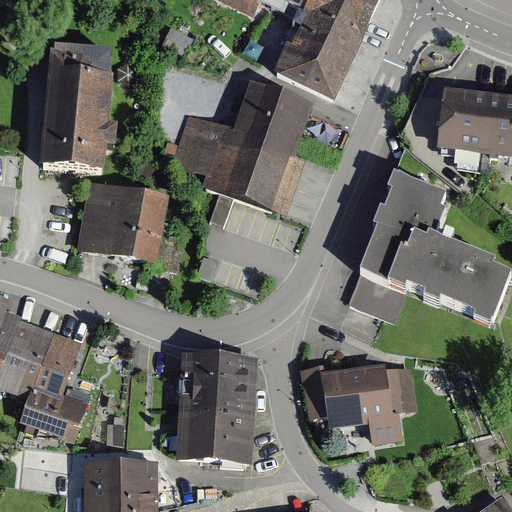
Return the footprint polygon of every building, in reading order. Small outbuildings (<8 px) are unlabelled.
[(382,0),(204,0),(256,22),(264,4),(301,20),(274,82),(335,108),(382,0)] [(115,70),(56,68),(52,174),(110,177),(115,70)] [(313,110),(251,89),(234,138),(188,123),(173,169),(208,180),(202,198),(275,222),(313,110)] [(511,102),(449,94),(442,150),(511,159),(511,102)] [(448,202),(398,184),(352,309),(396,325),(407,296),(495,328),(511,282),(511,268),(434,240),(448,202)] [(164,202),(92,191),(82,260),(154,270),(164,202)] [(7,306),(0,303),(0,388),(34,401),(25,424),(74,441),(89,399),(74,393),(70,405),(57,400),(61,389),(66,391),(79,351),(17,329),(19,324),(3,319),(7,306)] [(253,370),(187,364),(178,473),(244,478),(253,370)] [(411,370),(323,380),(330,445),(418,435),(411,370)] [(150,511),(150,470),(89,472),(90,511),(150,511)]
